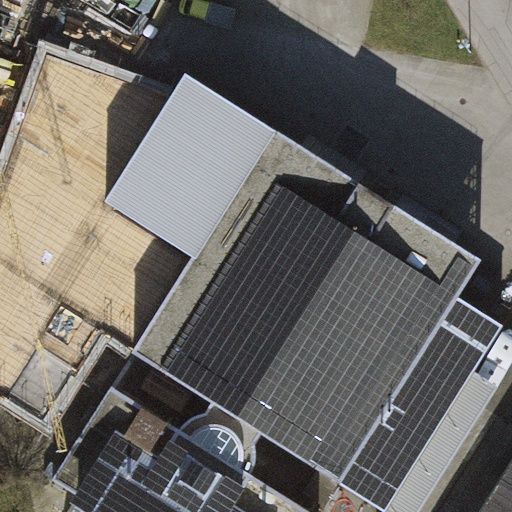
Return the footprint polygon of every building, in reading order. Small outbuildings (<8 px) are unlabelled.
[(207,417),(232,433),(384,188),(303,138),(294,153),(270,138),(127,368),(207,417)] [(461,235),(384,188),(232,433),(256,447),(361,511),(425,511),(497,398),(474,383),(503,337),(456,308),(480,268),(451,250),(461,235)] [(6,409),(37,428),(122,289),(42,240),(0,309),(0,317),(46,346),(6,409)] [(255,470),(256,447),(232,433),(207,417),(186,427),(175,446),(106,404),(52,493),(76,508),(73,511),(280,511),(243,489),(255,470)] [(511,511),(511,475),(488,511),(511,511)]
